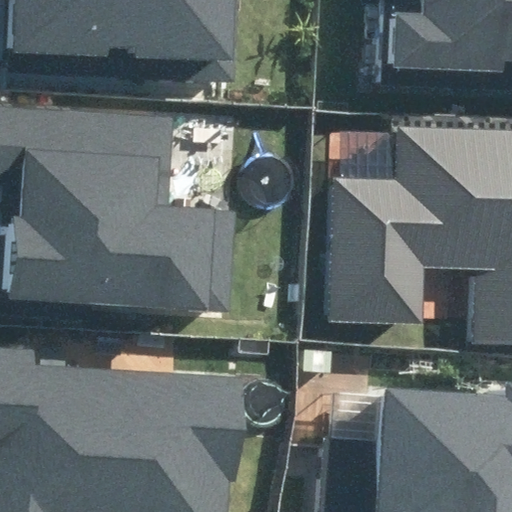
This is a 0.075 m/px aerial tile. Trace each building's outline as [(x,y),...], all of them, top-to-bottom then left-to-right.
[(15,0),(12,76),(233,84),(236,0),(15,0)] [(511,0),(386,0),(384,69),(506,73),(506,58),(511,58),(511,0)] [(172,116),(0,104),(0,179),(24,181),(22,218),(9,217),(3,311),(90,317),(91,305),(230,313),(236,214),(166,209),(172,116)] [(478,269),(477,346),(511,346),(511,127),(397,126),(397,181),(331,180),(329,320),(424,321),(425,268),(478,269)] [(38,351),(0,348),(0,511),(227,511),(229,480),(237,480),(243,378),(37,366),(38,351)] [(511,511),(511,379),(509,380),(508,397),(388,390),(385,441),(332,438),(327,511),(511,511)]
